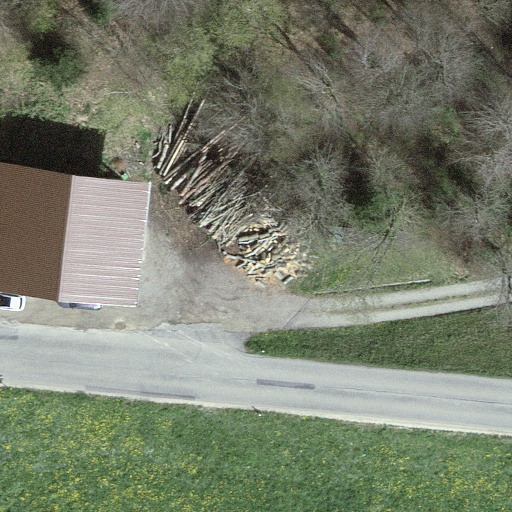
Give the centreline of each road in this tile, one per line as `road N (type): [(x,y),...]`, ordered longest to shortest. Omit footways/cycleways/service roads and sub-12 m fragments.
road 1 (tertiary): [(0,356),(511,404)]
road 2 (track): [(148,370),(333,323),(511,292)]
